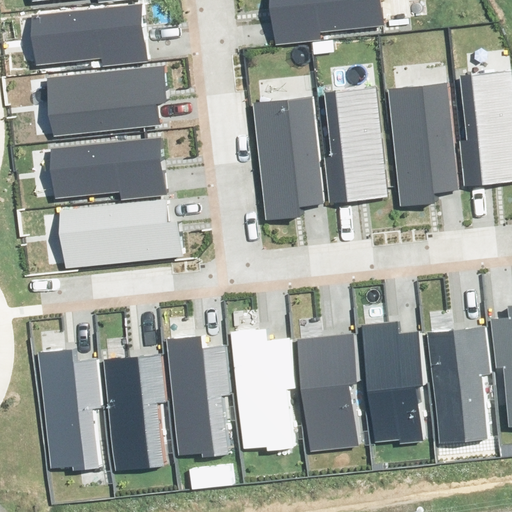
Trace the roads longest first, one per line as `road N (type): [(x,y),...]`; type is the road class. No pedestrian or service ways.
road 1 (residential): [(207,0),(238,274)]
road 2 (residential): [(238,274),(511,239)]
road 3 (residential): [(238,274),(46,292)]
